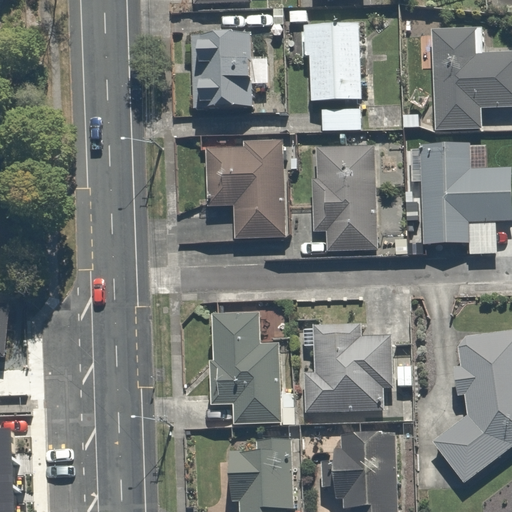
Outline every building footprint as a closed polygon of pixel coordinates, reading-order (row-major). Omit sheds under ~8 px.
[(364,32),(315,33),(316,107),(365,107),(364,32)] [(483,36),(437,37),(440,134),(485,133),(485,112),(511,110),(511,56),(483,58),(483,36)] [(258,39),(195,38),(195,121),(258,121),(258,39)] [(401,104),(371,104),(371,134),(401,134),(401,104)] [(363,114),(328,115),(328,135),(364,134),(363,114)] [(285,143),(211,147),(215,211),(238,209),(240,243),(291,240),(285,143)] [(476,149),(421,150),(423,253),(469,253),(468,230),(511,229),(511,173),(476,174),(476,149)] [(371,150),(315,151),(317,256),(373,255),(371,150)] [(261,315),(217,316),(218,405),(236,404),(236,429),(286,429),(285,347),(262,347),(261,315)] [(392,328),(318,330),(320,377),(309,377),(310,416),(394,414),(392,328)] [(511,338),(459,346),(460,403),(470,403),(471,424),(435,446),(461,487),(511,454),(511,338)] [(11,428),(0,428),(0,461),(12,462),(11,428)] [(334,449),(336,497),(343,497),(343,509),(350,508),(350,511),(399,511),(396,434),(341,436),(342,449),(334,449)] [(258,450),(228,451),(230,502),(239,502),(239,511),(286,511),(287,508),(294,508),(292,438),(258,440),(258,450)] [(12,462),(0,461),(0,491),(13,491),(12,462)] [(13,511),(13,491),(0,491),(0,511),(13,511)]
